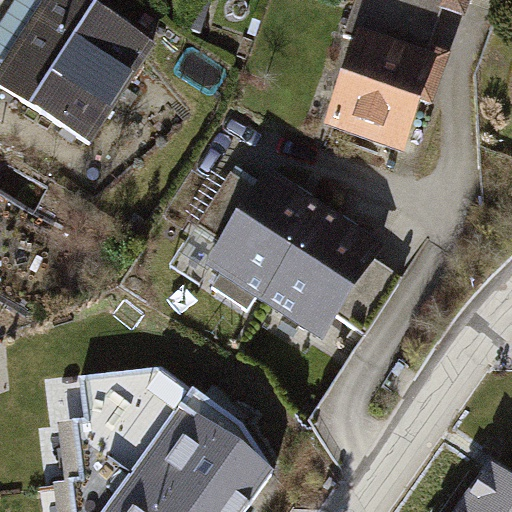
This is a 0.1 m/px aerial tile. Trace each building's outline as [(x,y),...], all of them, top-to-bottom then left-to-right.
[(41,0),(0,68),(0,76),(103,139),(163,41),(94,0),(41,0)] [(438,49),(364,21),(326,120),(401,148),(438,49)] [(268,167),(207,261),(265,298),(325,204),(268,167)] [(325,204),(265,298),(319,334),(380,240),(325,204)] [(58,511),(260,511),(284,474),(251,428),(169,368),(48,377),(58,511)] [(511,511),(511,487),(494,474),(466,511),(511,511)]
